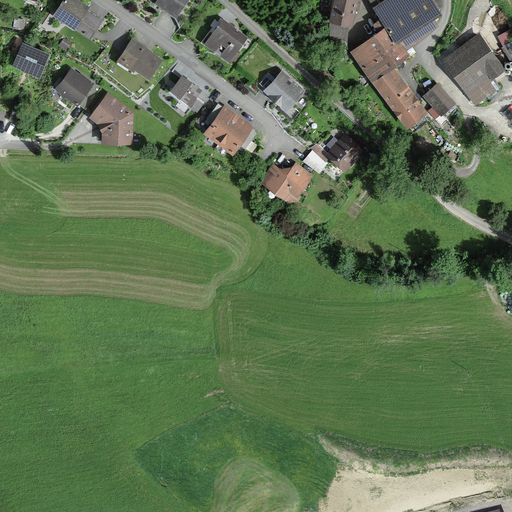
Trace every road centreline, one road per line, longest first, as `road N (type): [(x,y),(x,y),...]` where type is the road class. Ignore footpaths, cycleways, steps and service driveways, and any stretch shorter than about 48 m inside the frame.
road 1 (track): [(480,511),(379,476),(226,390),(232,243)]
road 2 (residential): [(223,0),(449,204),(511,237)]
road 3 (residential): [(100,0),(215,79),(278,136)]
road 4 (residential): [(445,0),(441,24),(422,50),(461,102)]
